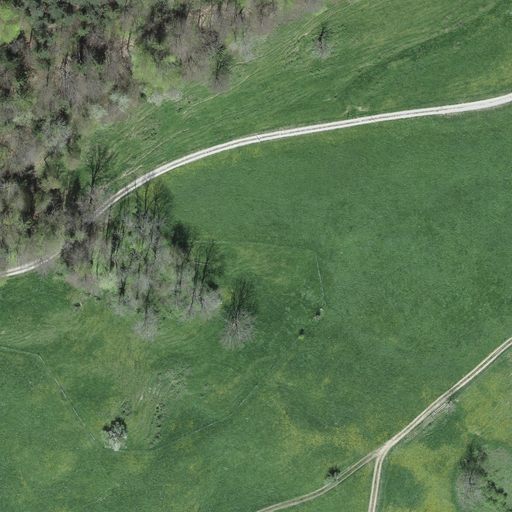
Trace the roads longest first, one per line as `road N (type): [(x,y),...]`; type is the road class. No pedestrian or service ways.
road 1 (track): [(511,94),(218,148),(138,187),(50,259),(0,274)]
road 2 (track): [(511,341),(391,442),(379,457),(370,511)]
